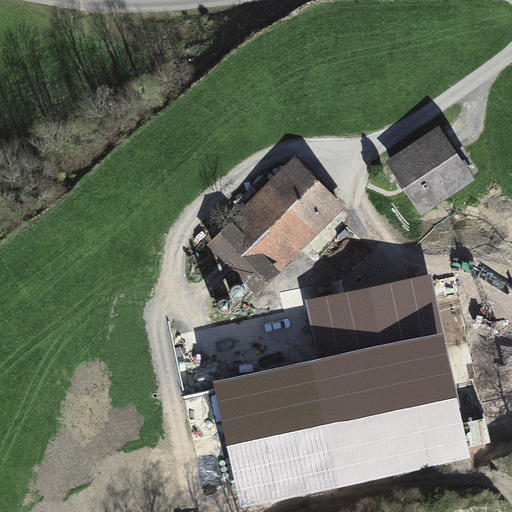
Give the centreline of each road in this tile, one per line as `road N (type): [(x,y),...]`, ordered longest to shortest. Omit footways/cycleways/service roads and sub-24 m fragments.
road 1 (track): [(511,54),(406,135),(289,157),(258,171),(172,255),(202,361),(203,435),(240,469),(303,471)]
road 2 (track): [(511,491),(472,476),(373,483),(303,471)]
